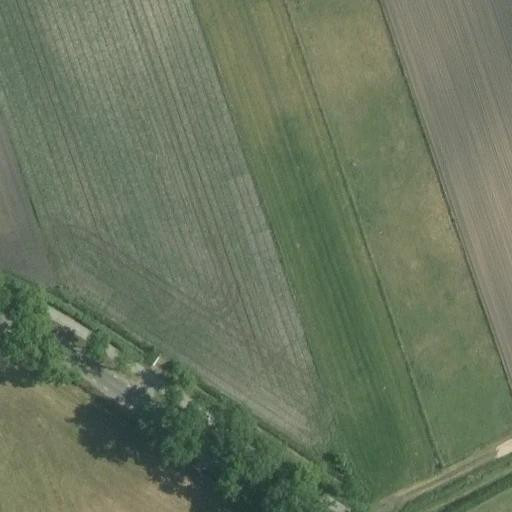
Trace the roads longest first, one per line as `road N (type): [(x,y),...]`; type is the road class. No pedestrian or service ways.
road 1 (tertiary): [(295,511),(56,348),(0,322)]
road 2 (track): [(511,444),(380,511)]
